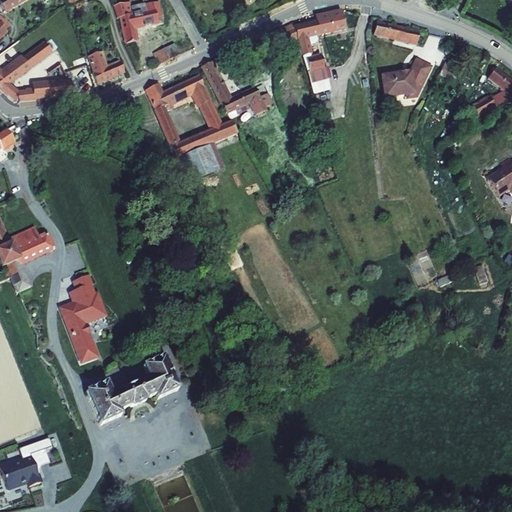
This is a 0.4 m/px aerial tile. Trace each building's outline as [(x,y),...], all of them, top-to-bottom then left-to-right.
[(0,0),(0,12),(22,0),(0,0)] [(61,0),(65,10),(79,5),(77,0),(61,0)] [(125,20),(132,45),(141,42),(138,29),(165,22),(163,16),(166,16),(162,1),(134,8),(132,1),(117,6),(121,21),(125,20)] [(319,21),(297,26),(299,38),(343,28),(340,16),(337,17),(336,12),(318,16),(319,21)] [(283,32),(272,38),(278,49),(286,45),(293,58),(303,52),(300,42),(294,23),(282,29),(283,32)] [(408,31),(377,24),(374,35),(407,43),(407,44),(416,46),(419,33),(410,31),(408,31)] [(283,32),(282,29),(271,35),(272,38),(283,32)] [(310,40),(300,42),(303,52),(305,56),(308,56),(311,71),(325,68),(322,53),(313,55),(310,40)] [(0,90),(6,96),(11,90),(6,84),(38,60),(50,51),(43,42),(40,44),(38,42),(33,46),(35,48),(21,59),(19,56),(0,70),(0,90)] [(153,53),(157,64),(178,55),(174,45),(153,53)] [(38,60),(45,71),(49,69),(57,63),(50,51),(38,60)] [(85,56),(91,73),(104,67),(99,51),(85,56)] [(432,66),(418,59),(411,72),(403,73),(402,69),(385,72),(386,75),(383,76),(386,96),(407,93),(408,97),(417,96),(432,66)] [(91,73),(95,84),(123,73),(118,61),(104,67),(91,73)] [(212,62),(201,67),(226,116),(234,113),(237,118),(252,111),(250,106),(267,98),(262,87),(230,101),(212,62)] [(20,95),(13,103),(70,95),(68,77),(64,77),(57,63),(49,69),(55,82),(42,83),(42,86),(27,87),(27,93),(20,95)] [(327,78),(325,68),(311,71),(313,80),(327,78)] [(465,108),(472,120),(492,109),(493,111),(510,102),(511,99),(511,82),(495,69),(488,79),(509,97),(504,100),(503,97),(500,99),(497,94),(487,99),(486,97),(465,108)] [(157,85),(144,91),(154,114),(167,108),(176,104),(174,99),(195,90),(213,129),(182,139),(171,116),(158,121),(174,158),(215,144),(238,136),(230,123),(220,126),(199,76),(160,92),(157,85)] [(6,96),(13,103),(20,95),(11,90),(6,96)] [(167,108),(154,114),(158,121),(171,116),(167,108)] [(0,145),(2,148),(13,141),(4,128),(0,130),(0,145)] [(238,136),(215,144),(217,151),(242,142),(238,136)] [(511,158),(511,157),(501,162),(504,166),(497,171),(495,168),(488,172),(501,195),(511,188),(511,158)] [(448,206),(456,201),(445,180),(437,185),(448,206)] [(0,249),(0,273),(3,281),(7,279),(14,294),(27,288),(18,266),(52,251),(45,235),(37,238),(33,227),(4,240),(7,246),(0,249)] [(479,284),(489,281),(484,264),(475,267),(479,284)] [(78,303),(60,310),(81,365),(99,358),(78,303)] [(83,392),(98,425),(118,417),(115,410),(126,407),(130,408),(141,403),(144,398),(153,395),(156,401),(178,392),(164,359),(142,367),(147,379),(110,395),(105,384),(83,392)] [(48,440),(17,447),(20,457),(0,461),(0,479),(3,491),(42,482),(39,466),(47,464),(44,448),(50,447),(48,440)]
